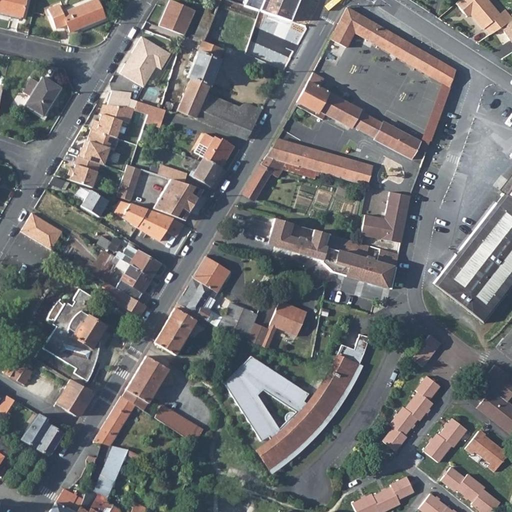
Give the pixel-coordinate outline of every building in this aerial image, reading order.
[(25,0),(0,0),(0,9),(22,15),(25,0)] [(59,2),(48,6),(56,26),(67,22),(70,30),(105,16),(98,0),(88,0),(62,10),(59,2)] [(184,34),(194,9),(171,0),(169,0),(159,24),(184,34)] [(207,3),(193,38),(202,41),(204,42),(218,6),(219,0),(209,0),(207,3)] [(219,0),(218,6),(253,18),(257,8),(232,0),(219,0)] [(263,0),(260,9),(289,19),(296,0),(263,0)] [(491,35),(507,24),(499,14),(487,0),(458,0),(454,4),(462,12),(466,10),(482,28),(484,27),(491,35)] [(332,34),(349,7),(363,16),(355,30),(429,76),(437,62),(373,21),(348,4),(332,34)] [(355,30),(363,16),(349,7),(332,34),(331,37),(345,46),(355,30)] [(511,20),(511,17),(505,9),(499,14),(507,24),(511,20)] [(511,22),(503,29),(511,40),(511,22)] [(142,36),(120,72),(143,86),(156,66),(161,69),(170,53),(142,36)] [(204,42),(202,41),(198,51),(196,51),(186,75),(189,77),(176,109),(247,137),(264,107),(251,102),(250,105),(242,102),(240,107),(208,94),(205,101),(201,99),(207,84),(209,85),(220,60),(218,59),(222,49),(204,42)] [(437,62),(429,76),(440,83),(419,139),(429,143),(449,88),(455,73),(437,62)] [(311,74),(322,81),(323,78),(312,71),(311,74)] [(39,81),(32,77),(24,90),(31,95),(26,103),(44,113),(61,85),(43,74),(39,81)] [(373,140),(411,161),(420,143),(383,123),(382,124),(359,111),(359,109),(319,87),(322,81),(311,74),(297,101),(315,111),(317,109),(350,127),(351,125),(374,138),(373,140)] [(147,112),(162,117),(165,109),(160,107),(135,98),(132,107),(147,112)] [(164,105),(161,103),(160,107),(165,109),(166,110),(165,110),(170,112),(173,102),(167,100),(164,105)] [(66,180),(90,188),(99,163),(102,164),(108,148),(112,149),(117,138),(115,137),(120,120),(128,123),(133,108),(132,108),(132,107),(103,103),(100,112),(102,113),(99,120),(95,119),(91,129),(88,140),(89,140),(86,147),(82,146),(78,155),(77,155),(74,163),(75,164),(74,168),(71,167),(66,180)] [(138,140),(146,143),(149,132),(142,129),(138,140)] [(204,156),(222,166),(234,144),(225,139),(223,141),(214,135),(213,137),(205,133),(194,150),(204,156)] [(371,166),(275,138),(265,155),(285,160),(365,184),(371,166)] [(255,197),(271,168),(278,172),(285,160),(265,155),(243,193),(255,197)] [(204,156),(192,175),(210,185),(222,166),(204,156)] [(185,173),(161,164),(158,174),(171,179),(183,182),(185,173)] [(119,197),(130,166),(127,165),(116,196),(119,197)] [(119,197),(130,201),(141,169),(130,166),(119,197)] [(52,178),(48,184),(61,188),(64,182),(52,178)] [(190,208),(197,196),(195,195),(200,187),(183,182),(171,179),(159,200),(171,205),(172,203),(185,211),(190,208)] [(511,182),(433,283),(485,323),(511,288),(511,182)] [(107,200),(90,190),(80,205),(97,215),(107,200)] [(400,243),(409,195),(390,192),(383,220),(363,216),(359,236),(400,243)] [(177,236),(185,224),(177,219),(120,200),(114,212),(132,223),(132,224),(160,241),(166,230),(177,236)] [(171,205),(159,200),(154,209),(184,219),(190,208),(185,211),(172,203),(171,205)] [(21,230),(52,249),(63,232),(31,213),(21,230)] [(300,226),(274,218),(269,236),(274,245),(274,246),(315,258),(321,260),(320,262),(331,272),(391,290),(398,254),(379,248),(376,261),(371,259),(371,258),(365,256),(368,245),(358,242),(354,241),(313,229),(311,237),(298,234),(300,226)] [(122,252),(119,250),(115,255),(121,259),(151,277),(160,262),(132,246),(130,249),(126,246),(122,252)] [(198,268),(221,283),(229,270),(206,256),(198,268)] [(116,287),(138,300),(151,277),(121,259),(117,266),(125,271),(116,287)] [(93,265),(87,261),(83,267),(105,281),(107,282),(113,271),(96,261),(93,265)] [(232,335),(241,338),(256,312),(231,301),(223,316),(209,308),(215,298),(213,297),(221,283),(198,268),(178,302),(198,314),(232,335)] [(101,291),(107,295),(140,314),(146,305),(138,300),(116,287),(107,282),(105,281),(100,290),(101,291)] [(105,324),(95,318),(86,314),(89,309),(90,309),(97,297),(79,286),(72,298),(74,300),(72,303),(65,299),(63,302),(59,299),(55,303),(52,307),(49,312),(48,317),(47,318),(53,320),(51,323),(55,326),(52,330),(55,333),(48,345),(58,351),(57,355),(75,366),(72,372),(88,380),(92,370),(96,360),(99,350),(99,349),(102,340),(98,337),(105,324)] [(101,291),(97,297),(90,309),(89,309),(86,314),(95,318),(107,295),(101,291)] [(306,311),(279,299),(267,328),(259,345),(260,345),(266,348),(275,326),(295,335),(306,311)] [(184,337),(198,314),(178,302),(164,325),(184,337)] [(241,338),(245,340),(253,322),(253,321),(257,312),(256,312),(241,338)] [(259,345),(267,328),(253,322),(245,340),(259,345)] [(175,353),(184,337),(164,325),(154,341),(175,353)] [(354,350),(341,345),(329,369),(309,400),(306,403),(302,400),(304,391),(250,356),(224,383),(229,391),(261,439),(269,435),(271,438),(257,448),(270,468),(293,450),(313,431),(336,403),(355,371),(356,370),(361,359),(365,348),(369,337),(359,333),(354,350)] [(412,357),(423,366),(441,343),(430,334),(412,357)] [(224,353),(230,340),(223,337),(217,350),(224,353)] [(135,403),(143,408),(147,401),(148,401),(168,367),(146,353),(122,394),(135,403)] [(24,366),(10,357),(2,370),(16,379),(24,366)] [(511,392),(511,377),(494,363),(481,381),(490,388),(479,402),(501,419),(498,423),(511,433),(511,403),(506,399),(511,392)] [(23,383),(32,371),(24,366),(16,379),(23,383)] [(212,383),(215,377),(196,366),(192,372),(212,383)] [(393,427),(383,440),(396,450),(406,437),(404,435),(418,417),(420,419),(432,403),(429,400),(439,386),(427,376),(416,390),(418,392),(405,408),(404,407),(390,424),(393,427)] [(71,378),(69,378),(69,379),(55,403),(76,416),(81,413),(94,392),(71,378)] [(0,402),(0,411),(4,414),(14,399),(6,394),(0,402)] [(102,441),(111,443),(135,403),(122,394),(93,440),(102,441)] [(204,427),(162,402),(154,415),(195,442),(204,427)] [(38,414),(23,439),(28,442),(36,447),(45,432),(41,429),(45,422),(44,421),(45,418),(38,414)] [(464,427),(452,417),(450,421),(437,438),(435,436),(424,451),(436,460),(448,447),(451,449),(464,432),(462,430),(464,427)] [(0,462),(4,457),(8,459),(19,443),(19,442),(19,440),(20,438),(19,435),(0,422),(0,462)] [(41,429),(45,432),(36,447),(46,454),(51,452),(63,433),(45,422),(41,429)] [(478,430),(464,448),(471,454),(474,451),(489,462),(487,465),(494,471),(508,452),(478,430)] [(129,447),(113,444),(110,451),(125,457),(127,451),(129,447)] [(96,492),(98,493),(107,496),(125,457),(110,451),(97,482),(100,483),(96,492)] [(95,462),(97,455),(90,452),(87,457),(95,462)] [(179,465),(158,458),(151,472),(157,475),(159,470),(175,476),(178,468),(179,465)] [(451,467),(441,479),(454,489),(456,487),(473,501),(472,503),(483,511),(490,511),(499,501),(483,488),(484,487),(466,473),(464,477),(451,467)] [(371,493),(352,503),(356,511),(373,511),(379,510),(380,511),(399,502),(397,498),(412,490),(406,476),(390,484),(391,486),(372,495),(371,493)] [(82,498),(73,511),(108,511),(113,504),(113,503),(111,501),(109,498),(107,496),(98,493),(94,500),(89,508),(87,511),(82,508),(92,494),(97,483),(89,480),(83,497),(82,498)] [(73,511),(82,498),(64,487),(48,511),(73,511)] [(424,511),(436,511),(443,504),(429,493),(419,507),(424,511)] [(144,511),(147,506),(136,501),(130,511),(144,511)] [(121,511),(122,511),(121,506),(113,503),(113,504),(108,511),(121,511)]
